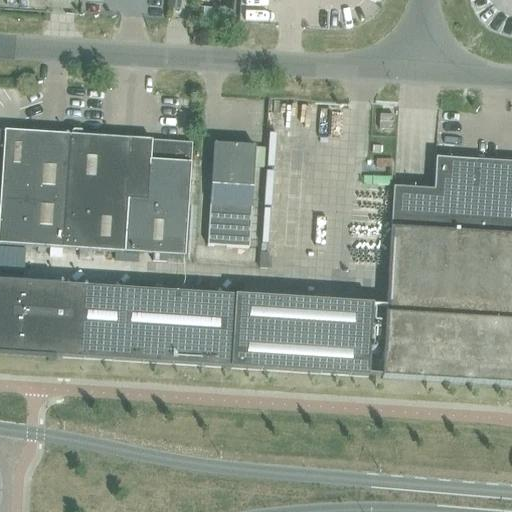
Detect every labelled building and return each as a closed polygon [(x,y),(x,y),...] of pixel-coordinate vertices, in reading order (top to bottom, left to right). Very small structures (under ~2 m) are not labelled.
[(194,9),(193,21),(195,21),(219,23),(220,11),(194,9)] [(379,131),(392,132),(393,117),(380,116),(379,131)] [(0,246),(62,251),(70,137),(0,132),(0,246)] [(70,137),(62,251),(129,255),(184,259),(190,165),(192,145),(150,142),(132,141),(70,137)] [(213,146),(207,248),(248,250),(255,148),(213,146)] [(433,191),(393,188),(381,380),(511,388),(511,163),(435,159),(433,191)] [(0,282),(0,356),(47,359),(47,362),(55,363),(55,359),(368,378),(372,306),(0,282)]
